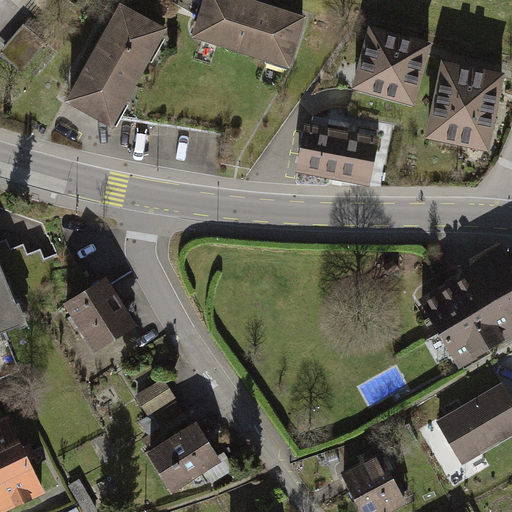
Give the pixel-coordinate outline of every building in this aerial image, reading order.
[(173,21),(132,0),(122,0),(72,93),(121,119),(173,21)] [(309,9),(281,0),(203,0),(195,27),(293,59),(309,9)] [(24,24),(0,51),(0,52),(23,73),(48,45),(24,24)] [(430,46),(368,30),(351,93),(414,110),(430,46)] [(503,76),(439,64),(424,143),(487,155),(503,76)] [(292,177),(365,192),(376,142),(303,127),(292,177)] [(511,283),(499,255),(416,303),(437,342),(511,294),(511,283)] [(0,323),(18,317),(0,267),(0,323)] [(98,280),(55,307),(87,357),(130,330),(98,280)] [(511,294),(437,342),(466,381),(511,350),(511,294)] [(184,408),(162,372),(135,388),(158,424),(184,408)] [(511,399),(502,381),(435,418),(460,461),(511,432),(511,399)] [(7,511),(49,494),(14,416),(0,421),(0,507),(2,511),(7,511)] [(217,457),(193,418),(144,448),(168,487),(217,457)] [(388,511),(407,503),(380,449),(340,469),(362,511),(388,511)]
